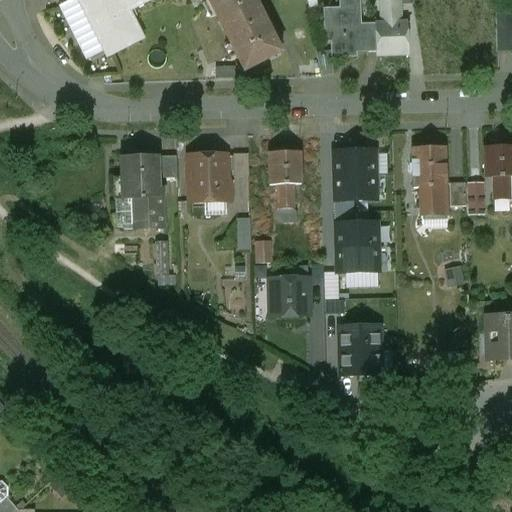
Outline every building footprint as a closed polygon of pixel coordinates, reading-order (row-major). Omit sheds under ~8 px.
[(81,0),(108,53),(138,38),(126,13),(152,0),(81,0)] [(252,0),(208,0),(244,71),(280,53),(252,0)] [(399,0),(379,0),(380,24),(361,25),(359,0),(338,0),(339,9),(324,9),(325,28),(334,28),(335,41),(330,42),(331,59),(356,58),(356,53),(376,53),(376,57),(407,56),(406,24),(401,24),(399,0)] [(502,49),(511,48),(511,12),(502,13),(502,49)] [(488,52),(487,32),(438,34),(439,54),(488,52)] [(511,148),(484,149),(484,178),(493,178),(493,201),(509,201),(508,178),(511,177),(511,148)] [(444,150),(412,151),(412,163),(412,177),(413,177),(413,189),(421,189),(422,216),(446,215),(444,150)] [(374,153),(333,155),(334,178),(374,177),(374,153)] [(300,155),(268,155),(268,187),(277,186),(277,210),(293,210),(293,186),(301,186),(300,155)] [(228,156),(195,157),(196,187),(204,187),(205,210),(221,209),(220,186),(229,186),(229,185),(228,156)] [(247,156),(233,156),(233,177),(248,177),(247,156)] [(175,157),(161,158),(162,180),(176,179),(175,157)] [(156,158),(121,159),(122,178),(113,179),(114,201),(132,200),(161,199),(163,199),(162,189),(157,189),(156,158)] [(374,177),(334,178),(335,204),(375,203),(374,177)] [(465,184),(449,185),(450,208),(465,208),(465,184)] [(235,209),(234,185),(229,185),(229,186),(220,186),(221,209),(235,209)] [(161,199),(132,200),(133,232),(162,230),(161,199)] [(221,209),(205,210),(205,221),(221,220),(221,209)] [(254,248),(253,218),(241,218),(243,249),(254,248)] [(381,225),(334,227),(336,251),(381,249),(381,225)] [(269,243),(256,243),(257,265),(270,265),(269,243)] [(132,247),(117,247),(117,255),(133,255),(132,247)] [(381,249),(336,251),(336,275),(382,274),(381,249)] [(308,317),(307,279),(269,280),(270,299),(267,302),(267,310),(270,313),(270,318),(308,317)] [(511,316),(486,317),(487,335),(490,339),(491,361),(511,360),(511,316)] [(386,328),(338,329),(339,353),(387,352),(386,328)] [(387,352),(339,353),(340,378),(388,376),(387,352)] [(450,352),(439,353),(440,364),(451,363),(450,352)] [(18,511),(6,499),(0,504),(0,511),(18,511)]
